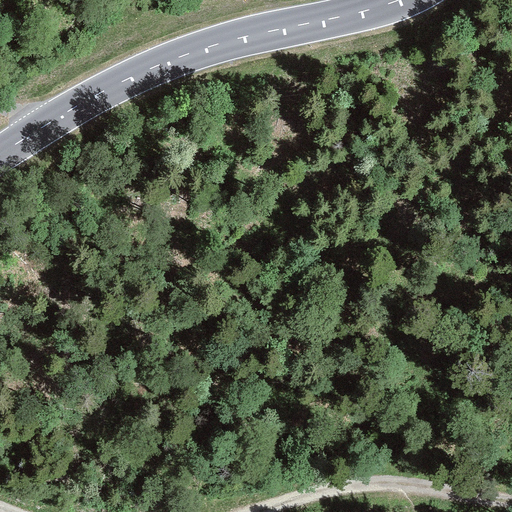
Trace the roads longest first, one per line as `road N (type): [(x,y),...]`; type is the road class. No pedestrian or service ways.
road 1 (secondary): [(399,0),(172,61),(0,154)]
road 2 (track): [(279,511),(338,495),(511,491)]
